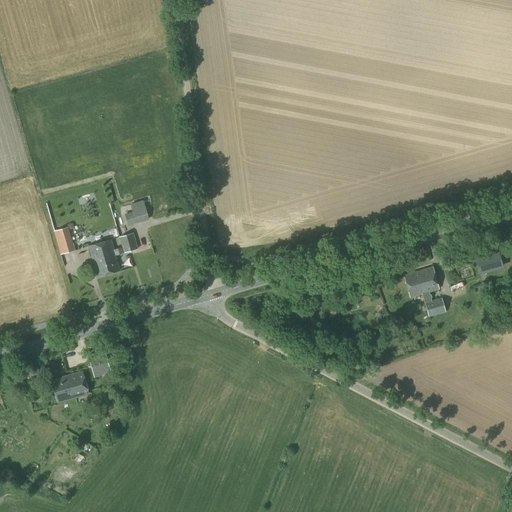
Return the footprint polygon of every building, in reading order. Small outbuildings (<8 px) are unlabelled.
[(128,226),(148,220),(142,201),(130,205),(132,212),(125,215),(128,226)] [(64,222),(62,216),(51,219),(54,231),(53,231),(60,255),(74,251),(65,222),(64,222)] [(99,244),(108,274),(119,270),(115,255),(137,249),(132,234),(118,238),(121,248),(113,250),(111,240),(99,244)] [(96,277),(108,274),(99,244),(87,247),(96,277)] [(479,275),(503,268),(497,248),(474,255),(479,275)] [(431,302),(428,293),(438,289),(432,267),(403,276),(410,298),(421,295),(428,317),(444,312),(440,299),(431,302)] [(92,373),(108,367),(103,351),(87,356),(92,373)] [(57,403),(88,395),(82,372),(50,381),(57,403)]
